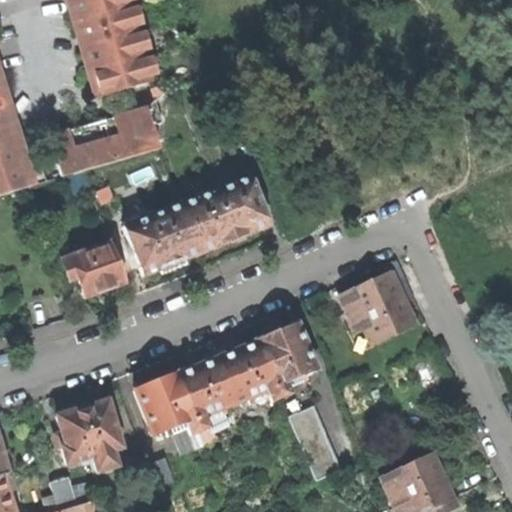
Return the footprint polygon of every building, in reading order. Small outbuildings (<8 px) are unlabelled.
[(100,97),(149,83),(147,77),(143,61),(140,53),(149,50),(145,35),(136,37),(133,28),(142,26),(137,10),(129,12),(126,3),(125,0),(72,0),(86,47),(100,97)] [(152,59),(143,61),(147,77),(156,75),(152,59)] [(0,197),(30,188),(1,95),(0,92),(0,197)] [(50,138),(61,179),(159,150),(152,127),(161,125),(155,103),(147,108),(69,132),(50,138)] [(249,178),(181,205),(201,254),(238,239),(268,227),(249,178)] [(181,205),(123,228),(141,277),(160,270),(162,275),(180,267),(185,266),(183,261),(201,254),(181,205)] [(100,293),(125,284),(110,244),(82,254),(80,247),(58,256),(68,283),(76,280),(83,299),(100,293)] [(364,345),(413,323),(392,277),(367,287),(343,298),(364,345)] [(280,399),(289,396),(284,384),(317,371),(298,325),(285,330),(283,327),(280,325),(276,324),(272,325),(270,327),(268,331),(267,334),(268,337),(256,343),(256,344),(280,399)] [(270,403),(280,399),(256,344),(235,353),(216,360),(235,405),(265,392),(270,403)] [(204,418),(235,405),(216,360),(195,369),(175,377),(199,433),(208,429),(204,418)] [(190,437),(199,433),(175,377),(175,375),(154,383),(135,391),(154,438),(185,425),(190,437)] [(112,452),(121,449),(107,402),(84,409),(78,411),(77,409),(73,407),(63,410),(60,414),(60,416),(55,418),(60,434),(53,437),(59,450),(62,450),(67,466),(93,458),(98,473),(117,468),(112,452)] [(316,484),(340,473),(313,407),(288,417),(316,484)] [(407,511),(437,511),(454,505),(442,479),(432,458),(383,479),(398,511),(405,508),(407,511)] [(157,489),(174,483),(166,465),(150,470),(157,489)] [(0,511),(13,511),(3,476),(0,477),(0,511)] [(49,484),(56,511),(60,511),(74,508),(65,479),(49,484)] [(364,511),(351,480),(316,495),(323,511),(364,511)] [(92,511),(93,503),(74,508),(60,511),(92,511)]
